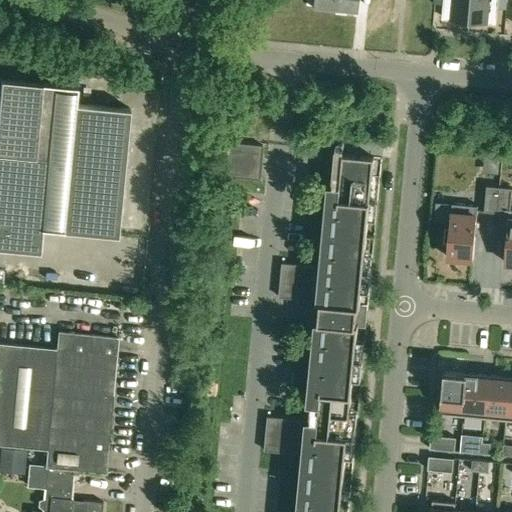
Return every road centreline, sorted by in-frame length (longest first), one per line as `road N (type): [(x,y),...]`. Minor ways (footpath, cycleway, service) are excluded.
road 1 (unclassified): [(141,511),(185,45)]
road 2 (residential): [(404,310),(426,80)]
road 3 (residential): [(385,511),(404,310)]
road 4 (unclassified): [(185,45),(24,0)]
road 5 (unclassified): [(426,80),(286,65)]
